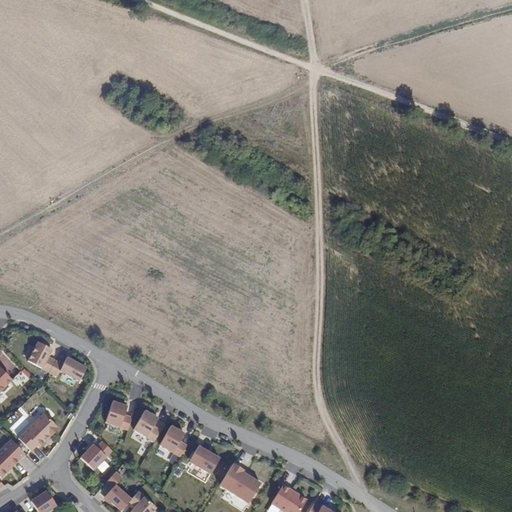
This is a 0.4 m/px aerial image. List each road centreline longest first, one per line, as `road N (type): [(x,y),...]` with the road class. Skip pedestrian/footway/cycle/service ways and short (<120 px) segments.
road 1 (track): [(373,511),(319,396),(325,269),(307,0)]
road 2 (track): [(0,239),(179,137),(317,77)]
road 3 (residential): [(386,511),(110,362)]
road 4 (track): [(511,150),(317,77)]
road 5 (track): [(317,77),(511,16)]
road 6 (track): [(317,77),(148,0)]
road 7 (residential): [(110,362),(52,476)]
road 8 (residential): [(110,362),(25,315),(0,311)]
